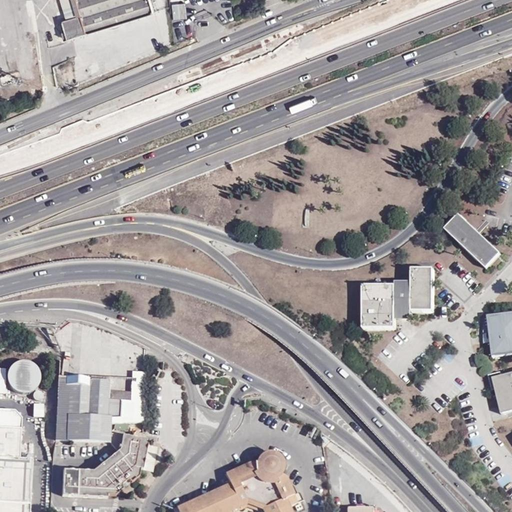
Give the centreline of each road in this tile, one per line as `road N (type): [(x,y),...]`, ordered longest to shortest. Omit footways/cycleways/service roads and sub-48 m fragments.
road 1 (unclassified): [(0,250),(79,225),(141,218),(281,257),(358,261),(422,219),(511,89)]
road 2 (motorway): [(0,239),(511,43)]
road 3 (motorway): [(0,217),(511,21)]
road 4 (motorway): [(487,0),(0,186)]
road 5 (motorway): [(0,257),(135,226),(198,241),(237,273),(327,395),(404,481)]
road 6 (primary): [(317,6),(0,139)]
road 7 (primary): [(0,310),(95,307),(253,382)]
road 8 (primary): [(484,511),(353,380),(290,333)]
road 9 (primary): [(459,511),(290,333)]
road 10 (primary): [(290,333),(236,300),(175,279),(60,272)]
road 11 (unclassified): [(0,313),(85,316),(133,335),(173,359),(191,402)]
road 12 (primary): [(253,382),(302,406),(404,481)]
road 13 (unclassified): [(468,329),(486,427),(511,462)]
